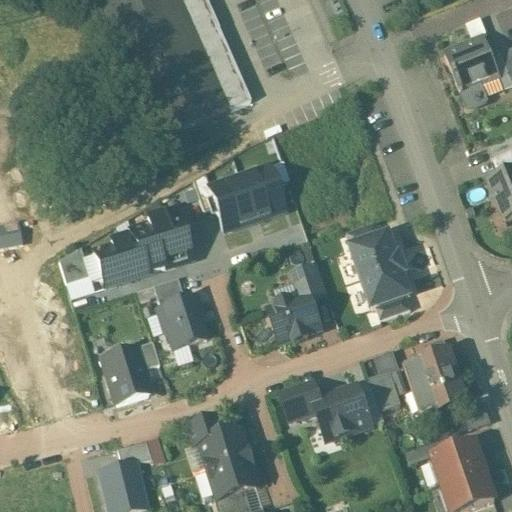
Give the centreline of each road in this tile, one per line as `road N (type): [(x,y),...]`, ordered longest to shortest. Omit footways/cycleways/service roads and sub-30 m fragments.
road 1 (residential): [(473,305),(248,389),(0,461)]
road 2 (residential): [(380,52),(473,305)]
road 3 (residential): [(380,52),(505,0)]
road 4 (residential): [(473,305),(511,422)]
